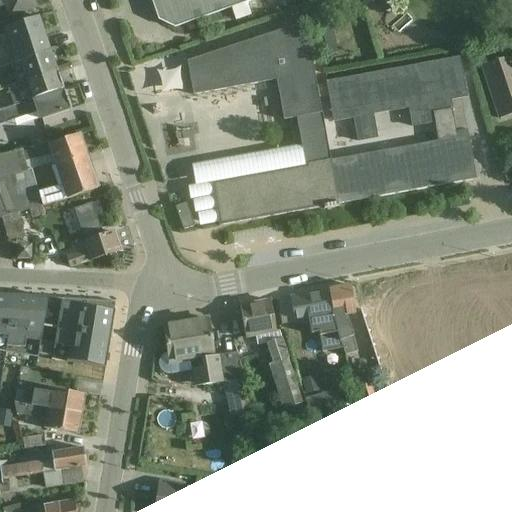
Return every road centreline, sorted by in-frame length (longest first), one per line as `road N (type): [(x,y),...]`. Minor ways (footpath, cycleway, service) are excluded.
road 1 (residential): [(158,285),(198,289),(511,231)]
road 2 (residential): [(73,0),(155,232),(158,285)]
road 3 (residential): [(158,285),(132,352),(105,511)]
road 4 (residential): [(158,285),(0,277)]
